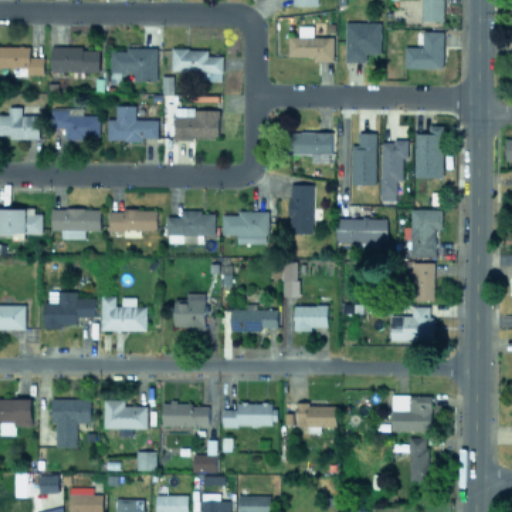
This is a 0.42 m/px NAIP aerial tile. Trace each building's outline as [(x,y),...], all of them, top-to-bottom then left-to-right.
[(442,20),(442,0),(421,0),(421,20),(442,20)] [(380,52),(380,22),(345,21),(344,61),(365,61),(365,52),(380,52)] [(312,36),(312,25),(298,25),(298,36),(287,36),(287,55),(312,56),(312,60),(333,60),(333,36),(312,36)] [(442,67),(443,30),(422,30),(422,46),(405,46),(404,67),(442,67)] [(43,73),(43,56),(29,56),(29,45),(0,45),(0,66),(26,66),(26,74),(43,73)] [(98,71),(99,47),(50,46),(50,70),(98,71)] [(157,48),(110,47),(109,70),(134,71),(134,79),(156,80),(157,48)] [(222,55),(207,54),(207,48),(171,47),(171,70),(201,70),(201,79),(221,80),(222,55)] [(157,118),(135,118),(135,104),(115,104),(115,118),(106,118),(106,138),(157,139),(157,118)] [(38,114),(22,114),(21,105),(8,106),(8,113),(0,113),(0,133),(9,133),(9,138),(39,138),(38,114)] [(99,114),(82,114),(82,107),(51,106),(51,126),(65,126),(65,138),(98,139),(99,114)] [(218,135),(218,108),(174,107),(174,139),(191,139),(191,135),(218,135)] [(442,177),(443,124),(429,124),(429,133),(414,132),(413,176),(442,177)] [(331,131),(289,130),(289,153),(311,153),(311,161),(330,162),(331,131)] [(376,132),(358,132),(358,144),(351,144),(351,183),(375,183),(376,132)] [(395,201),(396,180),(402,180),(402,157),(407,157),(407,140),(381,139),(380,201),(395,201)] [(288,232),(311,232),(313,183),(290,183),(288,232)] [(0,231),(41,233),(42,212),(34,212),(34,208),(0,207),(0,231)] [(51,207),(51,229),(61,229),(61,237),(84,237),(84,229),(100,230),(100,208),(51,207)] [(441,209),(411,208),(410,255),(434,256),(435,227),(441,228),(441,209)] [(157,209),(109,209),(108,230),(124,230),(124,234),(140,235),(140,229),(157,229),(157,209)] [(202,242),(203,234),(214,234),(214,211),(180,210),(180,216),(167,215),(166,242),(202,242)] [(267,210),(237,210),(237,213),(221,213),(221,234),(236,233),(236,242),(268,242),(267,210)] [(336,218),(336,242),(386,241),(386,217),(336,218)] [(434,261),(413,261),(413,296),(433,297),(434,261)] [(282,295),(298,295),(297,262),(281,262),(282,295)] [(94,296),(76,296),(76,290),(48,290),(48,300),(43,301),(43,327),(61,327),(61,323),(76,323),(76,315),(94,315),(94,296)] [(173,298),(173,325),(204,326),(205,292),(186,292),(185,298),(173,298)] [(99,329),(145,330),(145,305),(135,305),(135,296),(121,296),(120,305),(114,305),(115,295),(100,295),(99,329)] [(25,304),(0,303),(0,327),(24,328),(25,304)] [(230,328),(277,329),(277,308),(256,308),(256,303),(245,303),(245,308),(230,308),(230,328)] [(293,330),(311,330),(311,326),(327,326),(327,304),(293,304),(293,330)] [(390,338),(432,339),(432,305),(412,305),(412,314),(402,314),(402,323),(390,323),(390,338)] [(432,394),(391,394),(391,429),(431,430),(432,394)] [(31,397),(0,397),(0,433),(15,433),(15,425),(31,425),(31,397)] [(90,398),(51,397),(51,422),(55,422),(55,445),(75,446),(76,428),(90,428),(90,398)] [(146,405),(124,405),(124,399),(103,398),(103,427),(117,427),(117,436),(132,436),(132,427),(146,427),(146,405)] [(222,408),(222,424),(275,423),(275,401),(236,401),(236,408),(222,408)] [(162,402),(161,424),(208,424),(208,403),(162,402)] [(336,403),(296,403),(296,425),(336,426),(336,403)] [(427,480),(428,436),(409,436),(409,479),(427,480)] [(135,469),(155,469),(155,450),(136,450),(135,469)] [(215,471),(215,453),(192,453),(193,471),(215,471)] [(57,475),(38,475),(38,491),(58,491),(57,475)] [(101,511),(102,493),(84,493),(84,486),(69,486),(69,511),(101,511)] [(155,511),(187,511),(187,493),(155,494),(155,511)] [(269,511),(269,494),(236,495),(236,511),(269,511)] [(115,511),(142,511),(143,498),(115,498),(115,511)] [(228,511),(228,499),(200,500),(200,511),(228,511)]
